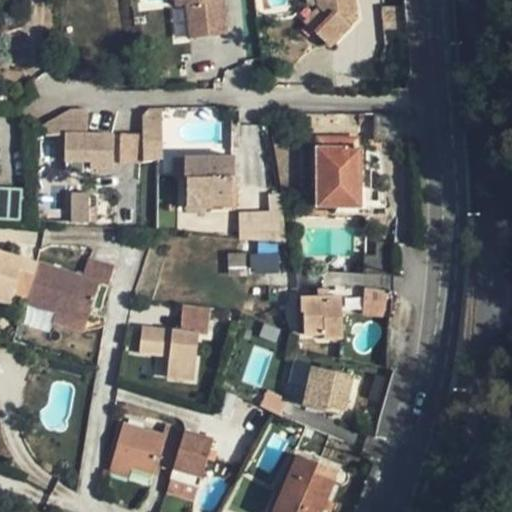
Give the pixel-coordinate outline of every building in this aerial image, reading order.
[(177,0),(178,5),(188,4),(190,37),(228,35),(225,0),(177,0)] [(314,0),(318,32),(329,42),(315,57),(329,71),(349,50),(345,45),(355,34),(350,0),(314,0)] [(172,8),(173,35),(186,34),(185,7),(172,8)] [(315,57),(329,42),(318,32),(304,46),(315,57)] [(357,43),(355,34),(345,45),(349,50),(357,43)] [(72,111),(69,112),(68,134),(87,135),(87,110),(72,111)] [(68,134),(69,112),(27,136),(67,136),(67,161),(68,161),(68,172),(83,172),(84,162),(93,162),(93,169),(112,169),(113,135),(87,135),(68,134)] [(305,131),(306,113),(269,113),(269,121),(271,120),(299,121),(298,131),(305,131)] [(413,117),(381,116),(380,141),(412,141),(413,117)] [(121,164),(142,164),(143,135),(121,135),(121,164)] [(321,204),(360,203),(359,150),(356,150),(356,142),(322,142),(322,151),(320,151),(321,204)] [(236,157),(186,158),(186,176),(186,178),(187,178),(188,207),(207,206),(234,206),(233,176),(236,177),(236,157)] [(0,219),(26,220),(25,177),(0,177),(0,219)] [(73,223),(89,223),(89,206),(89,193),(73,194),(73,223)] [(97,206),(89,206),(89,223),(97,223),(97,206)] [(278,243),(279,224),(246,222),(244,240),(278,243)] [(396,246),(379,245),(379,258),(378,272),(394,273),(396,246)] [(26,304),(55,313),(88,323),(100,282),(110,285),(115,268),(89,260),(84,276),(0,250),(0,301),(10,304),(14,293),(28,297),(26,304)] [(241,273),(254,273),(254,255),(241,256),(241,273)] [(280,255),(254,255),(254,273),(280,273),(280,255)] [(378,272),(379,258),(367,258),(366,272),(378,272)] [(318,297),(329,297),(329,289),(318,289),(318,297)] [(343,296),(329,297),(318,297),(301,297),(302,311),(305,311),(305,335),(325,335),(325,339),(344,339),(343,296)] [(209,335),(211,309),(184,306),(181,332),(143,327),(140,353),(171,357),(169,378),(195,382),(200,333),(209,335)] [(85,333),(88,323),(55,313),(52,323),(85,333)] [(346,411),(349,396),(352,385),(354,376),(312,367),(304,406),(326,411),(327,407),(346,411)] [(352,385),(349,396),(358,397),(361,387),(352,385)] [(258,387),(251,401),(275,412),(282,416),(288,401),(268,391),(268,392),(258,387)] [(124,424),(112,463),(132,468),(153,475),(153,474),(156,465),(157,464),(174,469),(171,479),(200,488),(215,439),(167,425),(164,436),(124,424)] [(322,511),(332,490),(312,482),(316,473),(319,465),(298,456),(274,511),(322,511)] [(109,473),(128,479),(132,468),(112,463),(109,473)] [(162,467),(156,465),(153,474),(159,476),(162,467)] [(336,481),(316,473),(312,482),(332,490),(336,481)]
